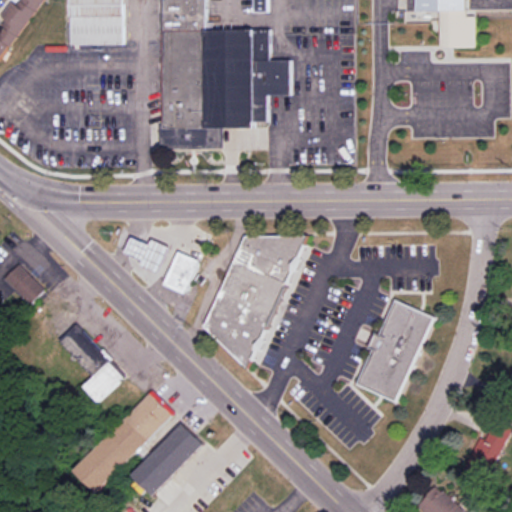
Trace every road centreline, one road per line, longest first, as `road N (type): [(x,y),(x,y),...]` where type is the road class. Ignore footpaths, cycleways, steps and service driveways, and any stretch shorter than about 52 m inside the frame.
road 1 (tertiary): [(487,199),(32,198)]
road 2 (tertiary): [(347,511),(32,198)]
road 3 (residential): [(487,199),(463,351),(432,428),(369,511)]
